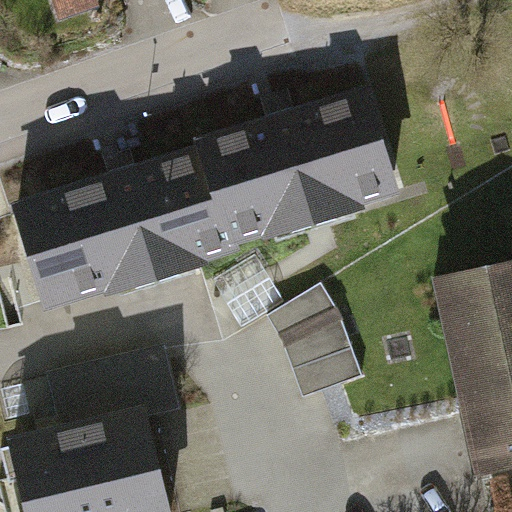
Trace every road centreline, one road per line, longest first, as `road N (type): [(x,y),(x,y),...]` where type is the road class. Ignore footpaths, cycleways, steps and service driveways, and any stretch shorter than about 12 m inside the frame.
road 1 (residential): [(0,148),(275,52)]
road 2 (track): [(481,0),(378,36),(275,52)]
road 3 (unknown): [(354,511),(473,466)]
